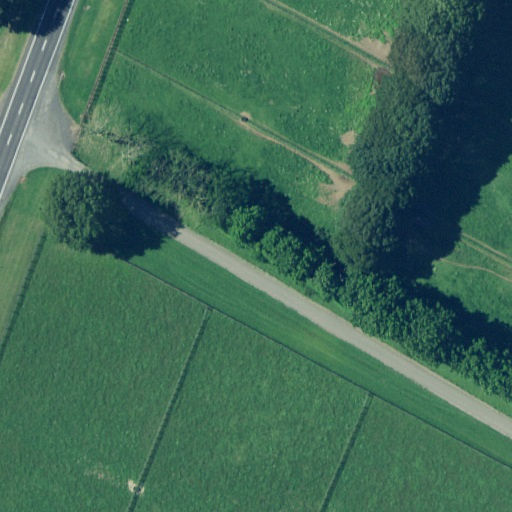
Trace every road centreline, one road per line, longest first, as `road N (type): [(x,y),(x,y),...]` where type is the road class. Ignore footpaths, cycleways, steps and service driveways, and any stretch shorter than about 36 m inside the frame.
road 1 (track): [(511,428),(376,346),(292,307),(15,136)]
road 2 (primary): [(0,177),(65,0)]
